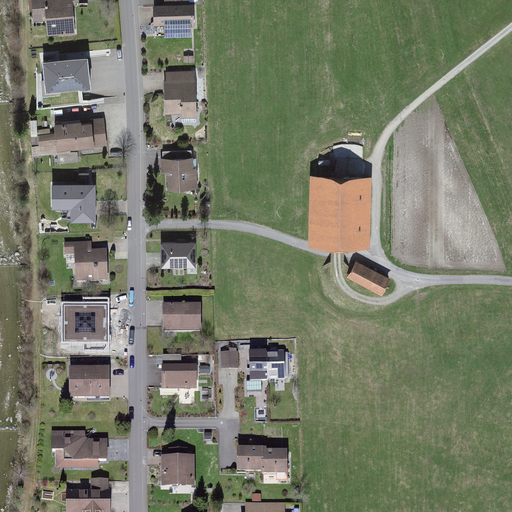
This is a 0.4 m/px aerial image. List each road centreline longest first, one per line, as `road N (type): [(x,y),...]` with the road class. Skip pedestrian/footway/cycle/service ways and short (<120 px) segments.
road 1 (residential): [(126,0),(136,511)]
road 2 (track): [(388,268),(377,250),(377,164),(385,141),(412,109),(511,30)]
